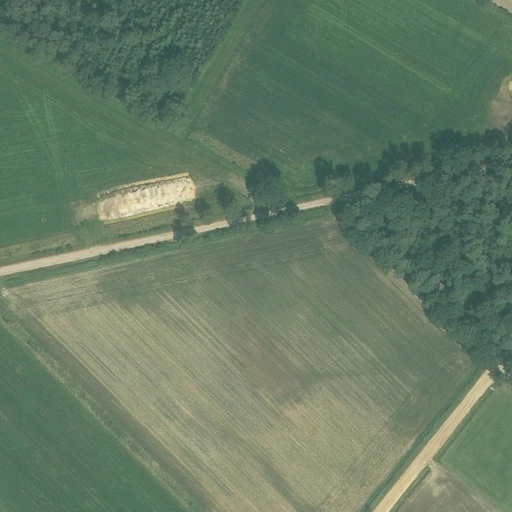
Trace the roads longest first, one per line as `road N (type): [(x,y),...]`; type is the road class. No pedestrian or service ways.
road 1 (track): [(0,272),(511,160)]
road 2 (track): [(379,511),(511,346)]
